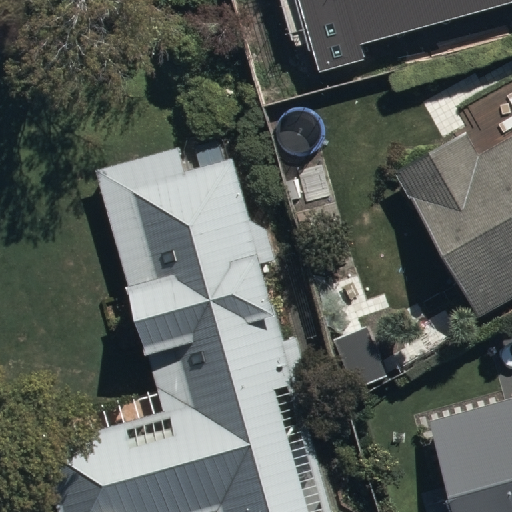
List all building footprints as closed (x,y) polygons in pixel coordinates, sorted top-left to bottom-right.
[(511,0),(297,0),(318,71),(364,58),(361,46),(511,2),(511,0)] [(511,290),(511,128),(479,148),(465,123),(397,162),(480,309),(511,290)] [(180,140),(97,164),(164,406),(43,440),(63,511),(161,511),(216,497),(220,511),(334,511),(232,150),(186,163),(180,140)] [(387,366),(368,318),(335,331),(354,380),(387,366)] [(511,511),(511,388),(427,412),(448,490),(433,494),(437,511),(511,511)]
